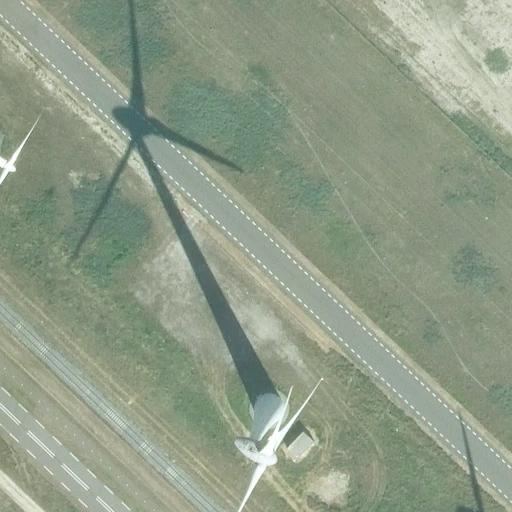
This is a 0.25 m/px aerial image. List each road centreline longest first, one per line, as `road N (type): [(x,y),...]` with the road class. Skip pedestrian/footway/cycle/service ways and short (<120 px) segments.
road 1 (unclassified): [(511,487),(0,3)]
road 2 (unclassified): [(114,511),(0,403)]
